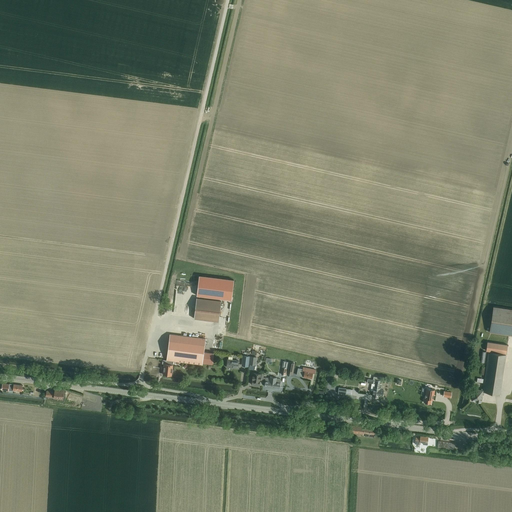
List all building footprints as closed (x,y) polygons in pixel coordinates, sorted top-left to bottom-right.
[(231,300),(234,280),(199,276),(197,296),(231,300)] [(221,301),(197,298),(194,318),(219,321),(221,301)] [(511,309),(494,307),(490,332),(509,335),(511,335),(511,309)] [(163,370),(162,373),(163,373),(163,374),(171,375),(173,361),(202,364),(202,363),(208,364),(210,364),(212,364),(213,357),(214,353),(204,352),(205,338),(170,334),(167,360),(166,364),(164,364),(164,371),(163,370)] [(507,345),(488,342),(487,350),(506,353),(507,345)] [(489,352),(483,390),(473,388),(471,400),(481,402),(483,391),(500,394),(506,355),(489,352)] [(243,355),(242,366),(249,367),(250,356),(246,356),(243,355)] [(228,359),(227,367),(238,368),(239,360),(233,359),(233,357),(229,356),(228,359)] [(295,363),(289,362),(287,373),(293,374),(295,363)] [(298,368),(297,375),(304,376),(312,378),(313,373),(315,374),(316,369),(313,369),(305,367),(303,367),(303,369),(298,368)] [(252,384),(254,385),(254,386),(258,387),(258,386),(259,385),(263,386),(264,374),(262,374),(261,382),(260,382),(261,377),(261,374),(256,373),(252,373),(251,379),(252,379),(252,384)] [(266,378),(265,386),(272,387),(280,388),(281,379),(276,379),(277,377),(273,377),(270,377),(270,378),(266,378)] [(367,382),(367,383),(372,383),(371,391),(373,391),(372,396),(379,397),(379,395),(383,396),(384,390),(381,390),(382,384),(380,384),(380,381),(380,378),(373,377),(373,380),(368,379),(367,382)] [(47,393),(46,397),(63,399),(63,398),(64,396),(64,395),(64,390),(55,389),(55,391),(54,391),(47,391),(47,393)] [(425,398),(424,402),(431,404),(432,399),(433,400),(435,390),(433,390),(426,389),(425,398)] [(375,428),(350,425),(349,432),(363,434),(363,435),(374,437),(375,428)] [(416,437),(415,442),(415,444),(420,444),(421,442),(423,442),(423,445),(427,445),(428,443),(428,437),(420,436),(420,438),(416,437)] [(438,447),(454,450),(455,443),(438,441),(438,447)]
